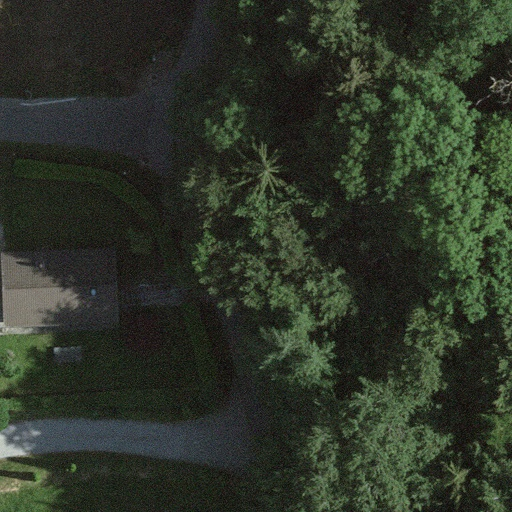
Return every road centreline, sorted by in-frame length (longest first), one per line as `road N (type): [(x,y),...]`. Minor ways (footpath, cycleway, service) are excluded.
road 1 (residential): [(181,134),(224,294),(299,511)]
road 2 (residential): [(0,118),(181,134)]
road 3 (residential): [(195,0),(181,134)]
